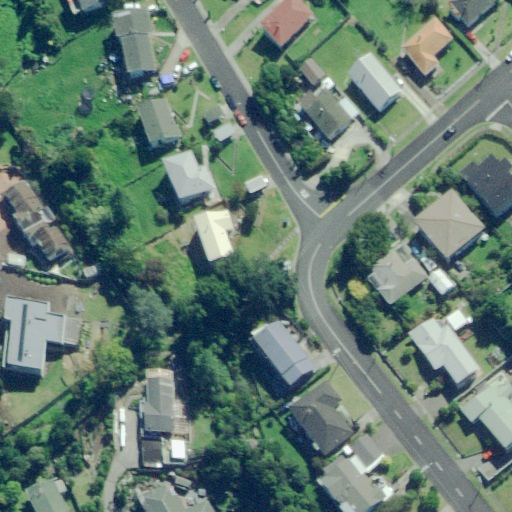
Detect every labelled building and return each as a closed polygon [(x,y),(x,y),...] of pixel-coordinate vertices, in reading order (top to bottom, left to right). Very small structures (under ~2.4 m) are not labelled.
[(109,8),(106,0),(74,0),(75,2),(70,4),(76,20),(109,8)] [(502,0),(461,0),(450,11),(469,31),(502,0)] [(313,20),(293,2),(263,33),(282,52),(313,20)] [(154,39),(148,17),(131,21),(131,24),(114,28),(119,46),(122,46),(131,81),(157,75),(149,40),(154,39)] [(452,45),(436,26),(403,54),(426,81),(439,70),(432,62),(452,45)] [(402,94),(370,60),(348,81),(380,115),(402,94)] [(338,106),(328,96),(306,118),(331,143),(359,115),(344,100),(338,106)] [(179,141),(166,106),(139,116),(151,151),(179,141)] [(198,173),(191,158),(162,170),(178,207),(215,191),(206,170),(198,173)] [(502,171),(492,161),(478,173),(474,168),(462,178),(498,219),(511,206),(511,167),(510,165),(502,171)] [(267,190),(262,181),(246,191),(251,199),(267,190)] [(42,211),(25,187),(0,203),(31,249),(34,247),(47,267),(71,251),(55,227),(48,231),(37,215),(42,211)] [(485,231),(452,195),(417,227),(449,263),(485,231)] [(234,232),(228,216),(196,228),(211,268),(234,260),(225,236),(234,232)] [(436,267),(427,254),(417,261),(426,274),(436,267)] [(427,278),(412,259),(397,271),(394,266),(377,279),(384,288),(378,293),(389,307),(427,278)] [(453,289),(439,270),(427,279),(441,298),(453,289)] [(43,378),(45,349),(64,350),(64,348),(77,349),(79,322),(48,320),(49,310),(7,307),(5,329),(13,330),(9,375),(43,378)] [(441,334),(433,321),(410,337),(437,375),(444,370),(458,390),(480,375),(448,329),(441,334)] [(315,373),(280,327),(270,335),(266,331),(250,343),(290,393),(315,373)] [(511,384),(511,361),(500,371),(511,385),(511,384)] [(174,382),(148,383),(149,409),(128,409),(129,428),(143,427),(143,437),(176,436),(174,382)] [(342,407),(326,385),(289,413),(325,461),(354,439),(334,413),(342,407)] [(511,396),(511,390),(509,386),(504,390),(500,385),(461,414),(471,427),(479,421),(505,456),(511,450),(511,410),(506,402),(511,396)] [(382,456),(368,438),(325,473),(329,478),(321,484),(340,507),(344,503),(350,511),(349,511),(372,511),(386,501),(377,490),(375,492),(360,474),(382,456)] [(183,462),(184,443),(173,443),(172,461),(183,462)] [(66,511),(52,483),(26,496),(33,511),(66,511)] [(215,511),(206,495),(184,507),(178,496),(175,498),(167,485),(139,501),(145,511),(215,511)]
